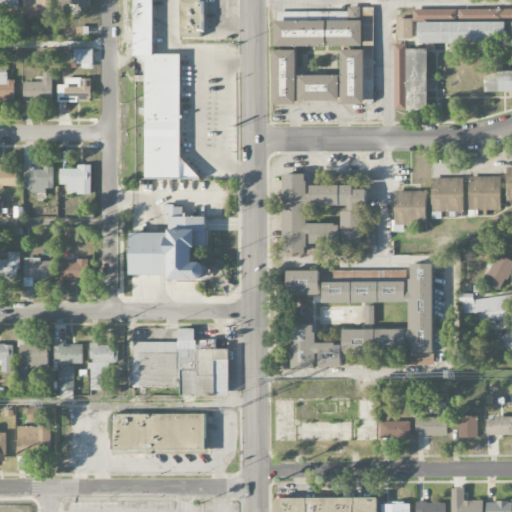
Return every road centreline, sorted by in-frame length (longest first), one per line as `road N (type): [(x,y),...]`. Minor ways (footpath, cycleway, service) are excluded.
road 1 (secondary): [(256,511),(252,0)]
road 2 (residential): [(112,311),(109,0)]
road 3 (residential): [(511,126),(435,140),(254,140)]
road 4 (residential): [(256,487),(0,489)]
road 5 (residential): [(511,468),(255,469)]
road 6 (tertiary): [(254,313),(0,311)]
